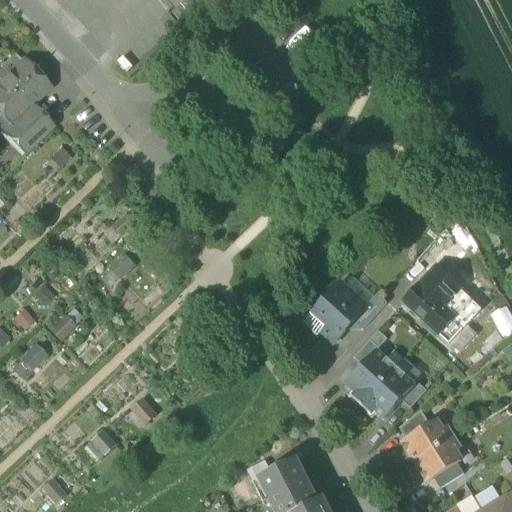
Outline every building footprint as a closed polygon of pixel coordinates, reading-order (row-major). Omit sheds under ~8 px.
[(206,17),(191,0),(188,0),(181,6),(196,24),(206,17)] [(181,6),(172,14),(188,32),(196,24),(181,6)] [(0,113),(7,121),(11,125),(30,107),(48,89),(23,63),(0,85),(0,113)] [(0,127),(0,128),(26,156),(51,132),(50,131),(51,130),(30,107),(11,125),(7,121),(0,127)] [(120,279),(138,267),(131,257),(113,269),(120,279)] [(437,270),(431,276),(442,285),(447,280),(437,270)] [(455,319),(449,326),(458,335),(466,326),(475,316),(480,311),(447,280),(442,285),(431,276),(421,287),(455,319)] [(346,291),(366,309),(375,299),(355,281),(346,291)] [(325,301),(326,303),(333,302),(344,289),(340,285),(325,301)] [(405,305),(439,337),(449,326),(455,319),(421,287),(405,305)] [(326,303),(314,316),(326,327),(321,333),(334,345),(353,324),(366,309),(346,291),(344,289),(333,302),(326,303)] [(353,324),(362,332),(387,305),(383,299),(379,294),(375,299),(366,309),(353,324)] [(511,318),(507,309),(491,318),(502,338),(511,332),(511,318)] [(317,338),(321,333),(326,327),(314,316),(312,314),(303,325),(317,338)] [(448,345),(458,335),(449,326),(439,337),(448,345)] [(458,335),(448,345),(458,355),(476,336),(466,326),(458,335)] [(0,346),(2,348),(10,339),(0,329),(0,346)] [(370,343),(379,350),(387,341),(378,334),(370,343)] [(363,368),(377,353),(379,350),(370,343),(354,360),(363,368)] [(37,344),(21,359),(32,371),(48,355),(37,344)] [(511,347),(503,354),(511,365),(511,364),(511,347)] [(351,400),(361,409),(396,370),(377,353),(363,368),(359,372),(360,372),(345,388),(355,396),(351,400)] [(404,361),(396,370),(414,386),(422,377),(404,361)] [(414,386),(396,370),(361,409),(371,418),(375,414),(384,422),(398,407),(399,407),(402,403),(416,387),(414,386)] [(402,403),(411,411),(427,393),(418,385),(416,388),(416,387),(402,403)] [(142,404),(127,412),(138,430),(152,421),(142,404)] [(399,431),(406,441),(430,427),(421,413),(399,431)] [(408,453),(415,464),(453,441),(446,430),(441,432),(436,423),(430,427),(406,441),(402,444),(404,447),(403,448),(406,454),(408,453)] [(101,460),(116,447),(104,433),(89,445),(101,460)] [(459,452),(453,441),(415,464),(422,475),(421,476),(424,482),(426,481),(428,484),(434,481),(458,466),(461,464),(455,454),(459,452)] [(498,465),(507,478),(511,475),(511,466),(507,459),(498,465)] [(269,502),(296,489),(290,477),(297,474),(293,466),(298,463),(297,461),(270,475),(258,481),(269,502)] [(308,483),(298,463),(293,466),(297,474),(290,477),(296,489),(308,483)] [(253,484),(258,481),(270,475),(265,464),(247,473),(253,484)] [(434,481),(440,491),(464,476),(458,466),(434,481)] [(43,489),(56,506),(76,490),(63,474),(43,489)] [(308,483),(296,489),(301,499),(308,496),(312,505),(318,502),(308,483)] [(493,488),(474,500),(481,511),(484,511),(501,502),(493,488)] [(301,511),(318,503),(318,502),(312,505),(308,496),(301,499),(296,489),(269,502),(273,511),(301,511)] [(511,511),(511,495),(501,502),(484,511),(511,511)] [(481,511),(474,500),(473,499),(472,500),(472,499),(451,511),(481,511)] [(323,511),(319,504),(325,502),(324,500),(318,503),(301,511),(323,511)] [(329,511),(325,502),(319,504),(323,511),(329,511)]
